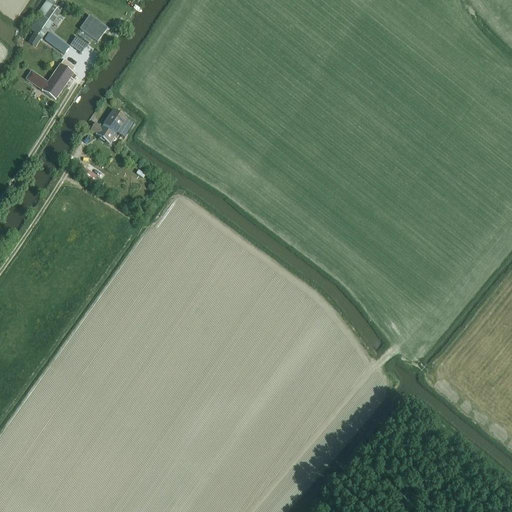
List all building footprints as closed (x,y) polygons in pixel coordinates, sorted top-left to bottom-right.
[(52,25),(60,13),(51,7),(43,19),(52,25)] [(90,17),(80,30),(97,43),(107,30),(90,17)] [(64,56),(69,48),(47,33),(42,40),(64,56)] [(76,36),(70,44),(81,53),(87,44),(76,36)] [(73,75),(71,73),(74,69),(63,61),(48,84),(31,73),(26,81),(42,92),(55,101),(70,79),(73,81),(76,77),(73,75)] [(113,111),(101,129),(95,124),(90,132),(96,137),(109,146),(122,127),(126,129),(132,121),(128,118),(126,120),(113,111)] [(91,186),(97,178),(85,169),(79,177),(91,186)]
